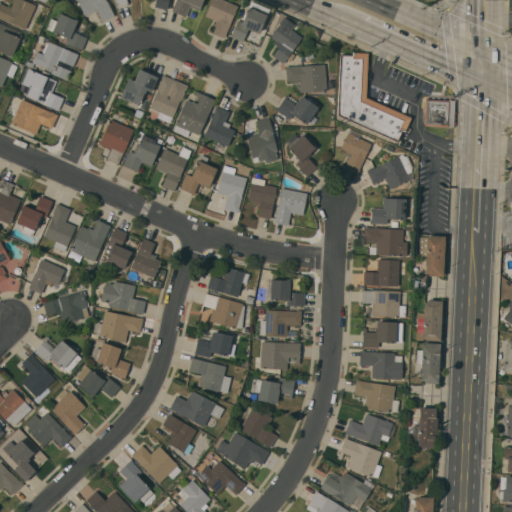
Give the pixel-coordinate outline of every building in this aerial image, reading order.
[(25,28),(7,20),(7,21),(0,17),(0,1),(1,1),(0,2),(10,7),(12,0),(25,0),(29,2),(30,0),(35,2),(35,4),(36,4),(25,28)] [(105,0),(106,1),(107,0),(114,15),(102,21),(96,9),(85,15),(77,0),(105,0)] [(169,0),(167,9),(154,6),(155,0),(169,0)] [(203,0),(199,10),(189,6),(185,16),(171,10),(175,0),(203,0)] [(226,0),(238,5),(230,23),(225,34),(226,34),(224,38),(211,32),(216,20),(206,15),(212,0),(226,0)] [(251,0),(270,9),(261,28),(260,32),(254,29),(253,31),(248,28),(242,41),(231,36),(238,21),(242,23),(249,7),(248,6),(251,0)] [(46,28),(51,18),(57,20),(60,13),(74,19),(74,18),(78,19),(75,25),(89,31),(81,49),(65,42),(67,38),(66,38),(66,37),(65,36),(64,38),(60,36),(61,35),(46,28)] [(291,29),(301,37),(291,52),(294,54),(290,61),(286,58),(283,63),(273,55),(279,46),(274,43),(276,40),(270,37),(280,22),(284,16),(294,24),(291,29)] [(0,22),(22,32),(19,37),(20,37),(12,56),(0,50),(0,22)] [(70,70),(71,70),(67,79),(51,72),(52,70),(32,61),(37,51),(43,53),(43,52),(42,52),(47,42),(48,42),(48,41),(78,54),(73,65),(72,65),(70,70)] [(411,117),(405,131),(402,130),(397,141),(337,115),(340,54),(352,55),(352,52),(368,52),(366,97),(411,117)] [(0,55),(12,61),(11,63),(17,65),(12,77),(7,74),(2,86),(0,85),(0,55)] [(299,92),(299,80),(286,81),(285,66),(290,65),(290,66),(325,63),(327,90),(299,92)] [(51,92),(63,97),(58,110),(43,103),(44,103),(26,95),(30,86),(22,82),(28,67),(57,80),(51,92)] [(151,94),(148,101),(145,100),(144,103),(140,101),(140,102),(140,103),(139,105),(120,96),(128,78),(134,80),(140,68),(141,69),(142,68),(157,74),(157,76),(158,76),(151,91),(146,89),(145,91),(151,94)] [(188,85),(181,100),(180,100),(170,122),(157,117),(159,111),(149,107),(162,77),(161,77),(162,74),(188,85)] [(188,137),(173,130),(176,124),(175,124),(186,99),(192,101),(192,100),(191,100),(196,90),(215,99),(199,135),(190,131),(188,137)] [(287,93),(298,100),(301,95),(318,106),(307,124),(292,114),(289,118),(276,110),(287,93)] [(21,98),(57,114),(52,128),(40,123),(36,133),(11,123),(16,110),(21,98)] [(455,99),(453,126),(424,125),(425,98),(455,99)] [(229,111),(225,121),(230,123),(229,127),(234,129),(227,145),(204,135),(215,109),(214,109),(216,105),(229,111)] [(134,115),(137,109),(144,112),(142,118),(134,115)] [(247,136),(259,132),(255,120),(268,116),(277,150),(276,151),(278,159),(265,162),(264,159),(259,160),(259,161),(253,162),(247,136)] [(99,143),(110,118),(134,129),(123,153),(118,163),(101,156),(105,146),(99,143)] [(359,169),(360,169),(358,172),(345,166),(349,156),(339,151),(349,128),(361,134),(359,137),(371,143),(359,169)] [(151,166),(141,161),(137,171),(122,165),(124,162),(129,151),(134,154),(140,141),(136,139),(140,130),(143,132),(144,131),(156,136),(158,130),(168,134),(162,147),(160,146),(151,166)] [(302,134),(313,145),(314,145),(316,147),(310,152),(312,154),(308,157),(317,167),(307,176),(295,163),(298,160),(298,159),(298,158),(288,147),(302,134)] [(172,149),(170,148),(172,143),(177,146),(177,144),(182,146),(191,150),(180,174),(181,175),(174,191),(162,185),(167,173),(155,168),(164,147),(171,151),(172,149)] [(414,172),(414,178),(410,179),(390,188),(385,177),(373,183),(366,170),(371,168),(402,153),(405,156),(407,155),(413,166),(411,171),(407,173),(414,172)] [(199,193),(198,196),(180,188),(186,173),(192,176),(201,154),(207,157),(206,158),(207,159),(205,163),(217,168),(209,186),(203,183),(198,193),(199,193)] [(238,208),(239,208),(238,212),(224,208),(227,195),(217,192),(222,170),(223,170),(224,165),(235,168),(234,174),(246,177),(238,208)] [(0,218),(0,182),(2,178),(13,183),(9,193),(21,198),(10,223),(0,218)] [(258,216),(260,205),(253,203),(254,201),(248,199),(251,181),(252,181),(253,178),(264,180),(263,184),(277,186),(273,206),(274,207),(273,211),(272,211),(270,218),(258,216)] [(307,192),(303,214),(290,212),(288,225),(273,222),(274,218),(275,218),(277,208),(281,187),(307,192)] [(41,195),(53,200),(46,217),(41,215),(34,230),(34,229),(31,235),(21,231),(24,225),(16,222),(24,204),(34,209),(41,195)] [(404,219),(387,218),(387,223),(374,223),(371,223),(372,207),(383,207),(383,197),(405,198),(404,219)] [(57,206),(55,206),(57,202),(70,209),(65,221),(76,225),(64,251),(53,246),(55,241),(44,235),(57,206)] [(87,226),(91,216),(110,225),(95,260),(70,249),(81,225),(87,228),(88,226),(87,226)] [(368,254),(369,242),(363,241),(364,226),(368,226),(368,227),(403,228),(403,241),(407,241),(406,255),(368,254)] [(127,232),(121,244),(127,247),(126,248),(132,251),(131,254),(130,254),(124,268),(119,265),(117,270),(106,265),(108,261),(106,260),(109,255),(104,253),(115,227),(127,232)] [(426,256),(419,256),(420,236),(429,236),(429,235),(445,235),(443,276),(428,275),(428,273),(425,273),(426,256)] [(155,242),(151,253),(156,255),(155,258),(161,260),(154,277),(131,267),(143,237),(155,242)] [(0,240),(10,259),(0,264),(1,266),(2,265),(6,272),(4,273),(6,276),(0,279),(0,240)] [(68,256),(71,250),(82,256),(79,262),(68,256)] [(58,285),(52,282),(50,285),(46,283),(41,293),(28,287),(35,272),(41,258),(65,269),(58,285)] [(398,285),(379,284),(379,285),(363,284),(364,271),(377,271),(377,258),(399,259),(398,285)] [(250,274),(247,284),(242,282),(238,296),(207,287),(210,275),(220,278),(222,272),(225,273),(227,266),(245,272),(250,274)] [(137,275),(134,280),(128,277),(130,272),(137,275)] [(273,278),(286,279),(286,278),(290,279),(290,286),(291,286),(291,291),(305,292),(304,305),(286,304),(286,300),(285,300),(285,299),(272,299),(270,298),(271,278),(273,278)] [(135,285),(133,297),(146,300),(143,313),(108,305),(109,302),(101,300),(104,283),(106,283),(109,282),(113,283),(114,280),(135,285)] [(362,289),(373,290),(373,289),(400,290),(399,305),(405,305),(405,317),(371,315),(372,302),(361,302),(362,289)] [(83,290),(84,290),(89,305),(87,306),(86,306),(89,315),(63,323),(59,311),(47,315),(43,302),(83,290)] [(243,303),(242,304),(245,305),(242,328),(236,326),(236,328),(209,320),(213,307),(203,304),(206,292),(243,303)] [(245,300),(247,295),(254,297),(253,303),(245,300)] [(511,323),(503,317),(510,307),(507,305),(511,297),(511,323)] [(440,340),(425,339),(425,338),(423,338),(424,301),(427,301),(427,299),(442,300),(440,340)] [(134,336),(127,334),(126,341),(99,335),(99,334),(98,334),(98,338),(91,336),(91,332),(94,333),(97,321),(102,322),(105,309),(143,317),(140,332),(135,331),(134,336)] [(296,310),(296,309),(301,310),(301,325),(287,324),(287,336),(265,335),(265,334),(260,334),(260,319),(265,319),(266,309),(296,310)] [(375,328),(375,327),(376,327),(376,321),(377,321),(377,320),(397,321),(397,322),(402,322),(401,342),(379,341),(379,347),(362,346),(363,327),(366,327),(366,328),(375,328)] [(243,331),(244,324),(251,326),(250,333),(243,331)] [(214,330),(233,335),(231,342),(236,344),(233,356),(228,355),(211,351),(210,357),(197,354),(194,353),(199,334),(211,337),(213,331),(214,331),(214,330)] [(35,350),(47,335),(58,344),(62,339),(62,340),(63,339),(70,346),(73,343),(79,348),(76,350),(78,351),(77,353),(81,357),(69,372),(51,356),(47,361),(35,350)] [(287,362),(287,368),(260,367),(261,340),(300,342),(299,364),(288,363),(288,362),(287,362)] [(125,377),(110,371),(112,366),(96,360),(92,358),(96,347),(100,348),(103,341),(124,348),(120,358),(130,362),(125,377)] [(441,342),(439,383),(424,382),(424,380),(421,380),(422,362),(416,362),(417,349),(422,349),(422,343),(425,343),(425,342),(441,342)] [(371,377),(372,365),(359,364),(360,350),(364,350),(364,351),(395,352),(395,354),(402,355),(402,361),(402,378),(371,377)] [(55,378),(47,386),(50,390),(42,398),(38,394),(36,396),(21,380),(30,371),(21,362),(32,352),(34,355),(55,378)] [(223,375),(230,377),(228,387),(221,385),(220,391),(198,386),(201,373),(189,370),(192,357),(207,360),(207,361),(226,365),(223,375)] [(120,386),(112,397),(101,388),(98,392),(96,391),(93,395),(92,395),(91,396),(89,394),(90,393),(78,384),(82,379),(78,375),(85,366),(89,370),(91,368),(103,378),(103,377),(104,378),(107,375),(120,386)] [(277,402),(257,399),(259,391),(253,390),(256,378),(261,379),(261,378),(278,382),(279,376),(295,379),(291,398),(278,396),(277,402)] [(357,400),(358,394),(354,394),(356,379),(395,385),(393,399),(399,400),(397,411),(391,410),(391,411),(364,407),(365,401),(357,400)] [(14,424),(10,420),(9,422),(0,412),(0,393),(4,388),(8,392),(13,388),(32,408),(14,424)] [(59,400),(55,396),(64,388),(68,392),(70,390),(85,406),(76,415),(85,424),(74,434),(72,431),(63,422),(64,421),(51,408),(59,400)] [(172,409),(172,410),(169,408),(176,395),(186,400),(188,395),(189,396),(192,390),(216,402),(215,403),(224,408),(219,418),(210,413),(204,426),(172,409)] [(511,403),(511,435),(507,435),(507,434),(498,434),(499,412),(504,408),(508,408),(508,403),(511,403)] [(265,428),(277,434),(270,446),(240,429),(253,406),(272,417),(265,428)] [(436,407),(436,416),(437,416),(437,435),(435,434),(434,447),(421,446),(421,445),(418,445),(418,439),(412,439),(413,425),(419,425),(420,406),(436,407)] [(62,427),(63,426),(65,428),(64,429),(69,434),(69,433),(72,436),(61,446),(52,436),(44,445),(28,429),(29,428),(25,423),(35,413),(40,418),(47,411),(62,427)] [(378,445),(349,434),(348,435),(345,433),(350,419),(362,424),(366,412),(397,424),(392,437),(389,436),(387,441),(380,439),(378,445)] [(197,429),(189,442),(193,445),(188,454),(184,451),(183,451),(167,442),(171,436),(169,435),(172,429),(163,424),(169,413),(197,429)] [(269,450),(262,464),(253,459),(251,462),(249,461),(245,467),(222,454),(222,453),(217,450),(223,439),(229,443),(235,431),(269,450)] [(381,451),(377,463),(382,465),(377,477),(372,475),(372,476),(347,467),(349,462),(337,457),(345,437),(381,451)] [(31,449),(32,449),(34,451),(29,457),(30,459),(27,461),(35,469),(34,470),(35,471),(26,481),(14,469),(18,464),(2,447),(10,440),(15,445),(21,438),(31,449)] [(511,439),(511,440),(511,446),(503,446),(503,458),(507,458),(507,472),(511,471),(511,439)] [(136,456),(134,457),(131,454),(133,453),(142,444),(144,446),(149,442),(155,448),(159,445),(178,464),(177,465),(181,469),(172,478),(168,474),(159,482),(136,456)] [(131,459),(133,461),(142,471),(138,474),(149,487),(153,492),(143,501),(139,497),(134,501),(119,485),(126,478),(119,470),(131,459)] [(211,468),(219,460),(242,481),(243,480),(246,483),(235,494),(226,485),(218,494),(197,474),(207,464),(211,468)] [(0,461),(19,481),(20,480),(23,483),(12,494),(4,486),(1,489),(0,488),(0,461)] [(365,500),(364,499),(358,509),(323,488),(323,489),(320,487),(327,475),(339,482),(345,471),(363,482),(365,478),(374,484),(365,500)] [(511,475),(511,500),(502,500),(502,498),(499,498),(499,490),(502,490),(502,489),(500,489),(500,476),(506,476),(506,475),(511,475)] [(184,499),(177,492),(182,488),(192,479),(211,498),(206,503),(208,505),(205,509),(207,511),(188,511),(180,503),(184,499)] [(134,511),(99,511),(98,511),(97,511),(86,499),(96,490),(105,499),(114,491),(134,511)] [(316,511),(309,507),(312,502),(310,501),(317,490),(327,497),(327,496),(349,510),(347,511),(316,511)] [(432,511),(414,511),(415,497),(418,497),(419,496),(433,497),(432,511)] [(174,505),(181,511),(157,511),(161,508),(162,509),(169,502),(173,506),(174,505)] [(73,511),(82,503),(91,511),(73,511)]
